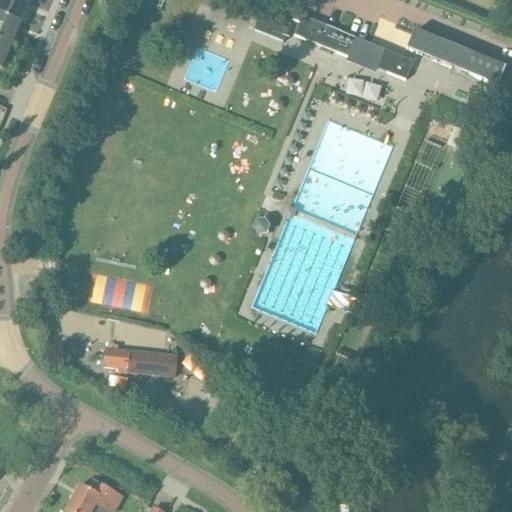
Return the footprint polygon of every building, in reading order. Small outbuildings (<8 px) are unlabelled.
[(0,0),(0,17),(20,26),(29,4),(19,0),(0,0)] [(295,15),(293,22),(299,24),(294,37),(347,59),(345,63),(375,75),(377,71),(405,82),(413,64),(403,60),(385,52),(369,46),(365,44),(355,40),(346,36),(335,32),(324,27),(303,19),(302,18),(295,15)] [(0,42),(11,47),(20,26),(0,17),(0,42)] [(256,33),(283,44),(288,31),(259,19),(256,27),(254,32),(256,33)] [(414,33),(406,52),(497,89),(505,70),(414,33)] [(0,69),(1,70),(11,47),(0,42),(0,69)] [(462,107),(453,128),(477,138),(479,132),(485,117),(484,116),(462,107)] [(511,133),(503,130),(499,137),(511,143),(511,133)] [(59,344),(57,356),(71,358),(71,357),(73,347),(59,344)] [(129,353),(105,351),(103,369),(127,371),(127,375),(174,380),(177,358),(129,353)] [(80,487),(65,511),(114,511),(122,499),(93,483),(88,491),(80,487)]
